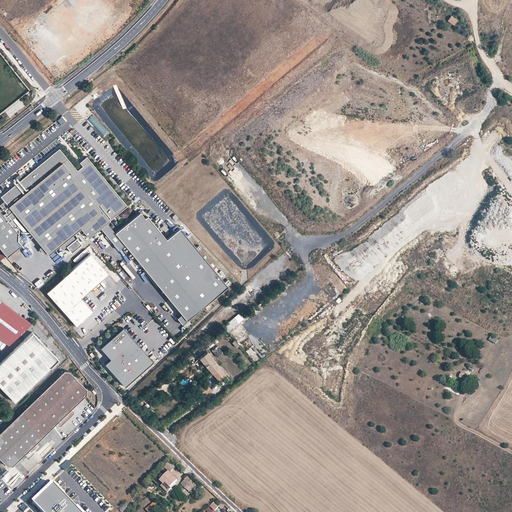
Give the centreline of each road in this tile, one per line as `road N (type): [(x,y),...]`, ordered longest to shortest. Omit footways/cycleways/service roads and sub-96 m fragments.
road 1 (tertiary): [(0,272),(106,394),(97,415),(0,509)]
road 2 (tertiary): [(54,98),(161,0)]
